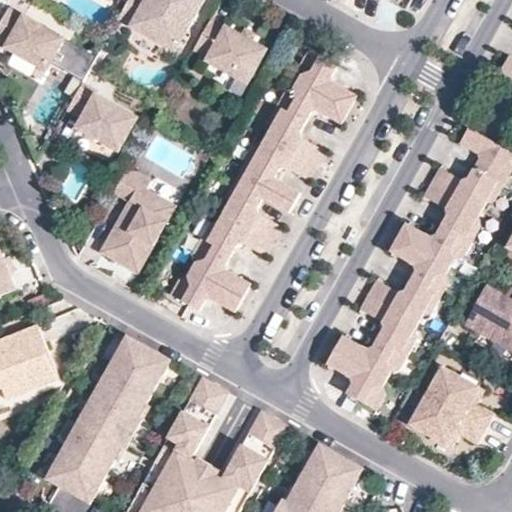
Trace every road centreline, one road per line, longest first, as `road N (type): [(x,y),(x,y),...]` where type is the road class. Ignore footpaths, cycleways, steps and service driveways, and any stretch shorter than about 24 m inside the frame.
road 1 (residential): [(285,394),(458,83)]
road 2 (residential): [(407,57),(235,367)]
road 3 (residential): [(235,367),(66,271),(25,172)]
road 4 (residential): [(497,508),(285,394)]
road 5 (unknown): [(181,336),(148,451),(98,511)]
road 6 (residential): [(301,0),(407,57)]
